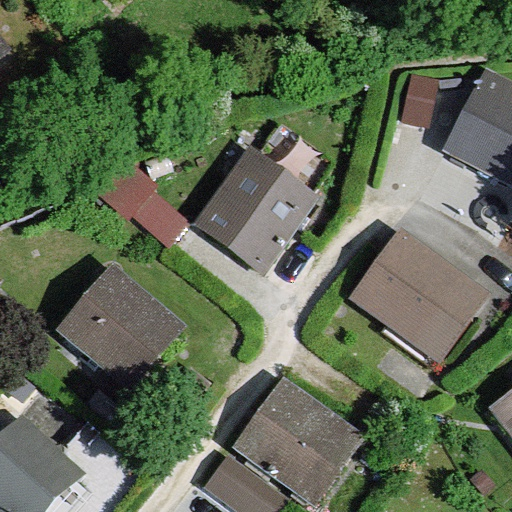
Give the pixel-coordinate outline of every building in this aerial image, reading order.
[(0,41),(0,67),(13,55),(0,41)] [(511,94),(483,80),(444,157),(511,191),(511,94)] [(246,154),(193,227),(264,278),(316,204),(246,154)] [(116,159),(89,189),(166,257),(193,227),(116,159)] [(401,238),(350,302),(435,368),(485,304),(401,238)] [(111,274),(61,336),(135,394),(184,332),(111,274)] [(267,393),(222,460),(299,511),(315,511),(356,453),(267,393)] [(511,396),(488,415),(511,446),(511,396)] [(22,426),(0,450),(0,511),(55,511),(83,483),(22,426)]
